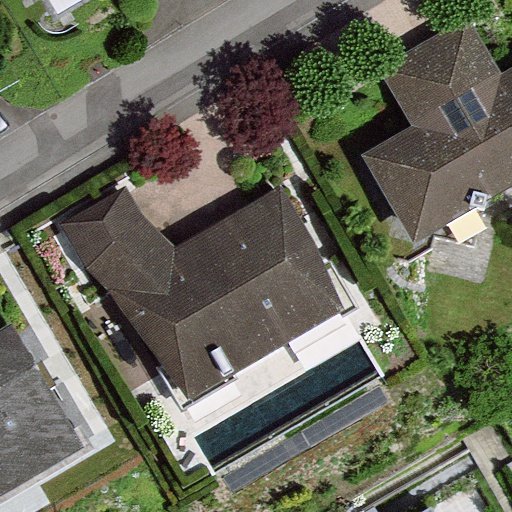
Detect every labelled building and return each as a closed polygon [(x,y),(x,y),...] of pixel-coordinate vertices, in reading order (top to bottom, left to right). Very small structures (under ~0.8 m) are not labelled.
[(428,50),(504,186),(511,181),(511,73),(495,83),(465,29),(428,50)] [(413,237),(504,186),(428,50),(390,72),(420,126),(367,156),(413,237)] [(89,270),(135,316),(176,386),(336,292),(283,203),(182,263),(140,220),(89,270)] [(0,480),(68,442),(4,331),(0,333),(0,480)] [(235,484),(397,401),(383,373),(221,456),(235,484)]
